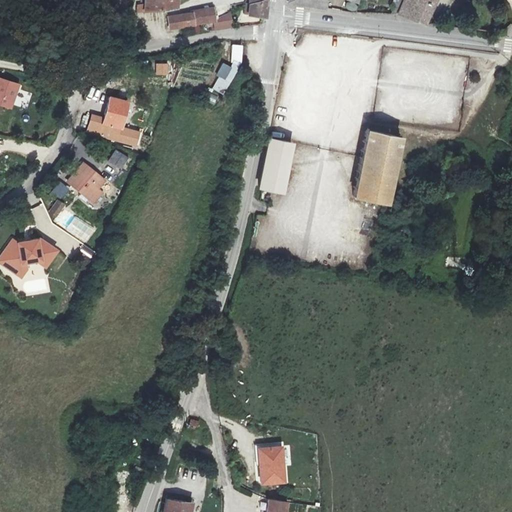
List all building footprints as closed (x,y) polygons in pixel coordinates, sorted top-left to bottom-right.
[(142,0),(139,1),(139,10),(140,10),(162,8),(181,6),(180,0),(142,0)] [(253,0),(253,3),(251,14),(269,16),(271,0),(253,0)] [(295,0),(296,1),(334,9),(336,2),(330,1),(329,0),(295,0)] [(401,0),(398,9),(422,20),(431,0),(401,0)] [(217,21),(215,9),(194,12),(195,25),(217,21)] [(169,16),(171,29),(195,25),(194,12),(191,13),(169,16)] [(226,95),(245,49),(235,45),(227,65),(222,64),(211,89),(226,95)] [(17,85),(0,79),(0,105),(9,109),(17,85)] [(130,101),(108,95),(102,121),(124,127),(130,101)] [(87,132),(120,140),(122,131),(90,122),(87,132)] [(366,128),(360,127),(354,156),(347,192),(384,199),(397,134),(366,128)] [(265,135),(256,188),(280,192),(290,140),(270,136),(265,135)] [(127,156),(115,150),(109,163),(120,169),(127,156)] [(88,198),(98,185),(104,178),(84,162),(68,181),(88,198)] [(51,194),(59,201),(69,189),(60,182),(51,194)] [(106,191),(98,185),(88,198),(95,203),(106,191)] [(16,241),(11,238),(0,254),(0,263),(13,272),(20,263),(25,261),(35,259),(40,258),(46,263),(55,249),(38,237),(16,241)] [(83,246),(79,252),(93,260),(96,253),(83,246)] [(40,258),(35,259),(43,269),(46,263),(40,258)] [(20,263),(13,272),(19,280),(24,271),(25,261),(20,263)] [(271,426),(270,434),(285,437),(286,429),(271,426)] [(286,430),(286,440),(317,441),(317,430),(286,430)] [(276,477),(274,450),(273,443),(251,444),(251,446),(255,479),(276,477)] [(261,511),(280,511),(282,501),(263,498),(261,511)] [(159,499),(159,511),(179,511),(180,499),(159,499)]
